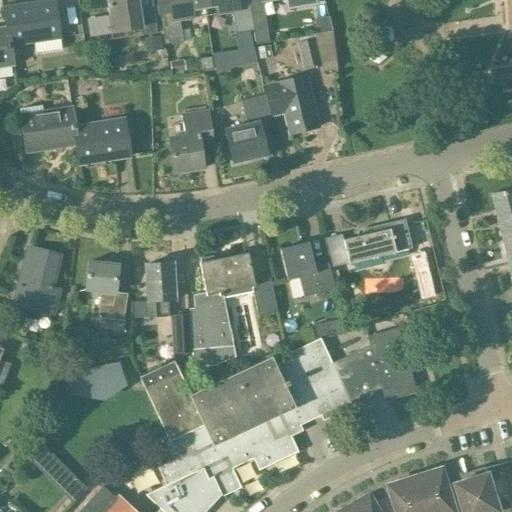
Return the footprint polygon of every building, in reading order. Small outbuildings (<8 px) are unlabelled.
[(108,0),(111,18),(88,21),(90,35),(140,27),(141,35),(157,33),(153,6),(137,9),(136,0),(108,0)] [(169,0),(172,14),(163,15),(168,45),(184,43),(180,20),(206,16),(203,0),(169,0)] [(253,27),(248,0),(203,0),(206,16),(232,12),(235,34),(238,33),(239,44),(248,42),(247,32),(253,32),(253,27)] [(248,0),(253,27),(253,32),(255,43),(268,41),(266,25),(267,25),(263,0),(286,0),(288,8),(317,4),(316,0),(248,0)] [(54,1),(3,8),(3,10),(6,28),(7,28),(9,46),(10,45),(10,46),(59,38),(54,1)] [(373,32),(382,24),(381,14),(371,9),(362,17),(363,28),(373,32)] [(6,28),(0,28),(0,67),(13,66),(11,47),(10,46),(10,45),(9,46),(7,28),(6,28)] [(316,37),(298,42),(304,68),(322,64),(322,63),(337,59),(332,31),(315,35),(316,37)] [(494,72),(496,86),(496,90),(511,88),(509,70),(494,72)] [(267,94),(272,116),(284,113),(289,134),(318,127),(306,77),(265,87),(267,94)] [(247,125),(225,131),(233,164),(266,156),(259,129),(258,123),(271,120),(265,95),(241,101),(247,125)] [(73,128),(76,127),(72,107),(20,115),(26,153),(75,145),(76,145),(73,128)] [(174,173),(203,169),(199,143),(213,141),(209,112),(183,116),(186,136),(169,139),(174,173)] [(76,145),(75,145),(78,165),(129,157),(123,120),(76,127),(73,128),(76,145)] [(496,220),(511,215),(511,190),(491,196),(496,220)] [(502,243),(511,240),(511,215),(496,220),(502,243)] [(359,237),(343,241),(348,264),(411,249),(404,220),(362,230),(361,236),(359,237)] [(511,240),(502,243),(508,266),(511,264),(511,240)] [(307,243),(279,250),(287,281),(299,278),(304,296),(331,290),(325,264),(313,266),(312,261),(307,243)] [(51,314),(57,291),(49,289),(58,257),(28,249),(14,304),(51,314)] [(424,252),(410,256),(415,276),(429,273),(424,252)] [(193,308),(188,309),(188,313),(191,353),(192,368),(215,366),(235,358),(221,294),(251,287),(257,317),(278,312),(270,278),(253,282),(247,253),(213,260),(213,257),(200,259),(200,262),(199,263),(205,293),(192,295),(193,308)] [(88,262),(85,290),(100,292),(99,293),(98,307),(102,307),(101,316),(100,329),(115,330),(124,332),(125,319),(128,295),(114,293),(117,265),(88,262)] [(171,264),(146,265),(148,302),(154,301),(155,301),(156,317),(167,317),(166,301),(173,300),(171,264)] [(0,318),(8,322),(12,310),(0,304),(0,318)] [(188,313),(169,315),(172,354),(175,354),(177,354),(191,353),(188,313)] [(368,346),(331,363),(335,374),(348,402),(349,401),(374,389),(378,388),(381,387),(385,402),(390,400),(416,393),(414,388),(411,376),(397,328),(396,328),(366,337),(368,346)] [(173,361),(139,378),(146,393),(151,404),(160,424),(166,436),(159,440),(164,450),(152,457),(165,484),(143,494),(160,509),(157,511),(204,511),(217,499),(220,497),(240,488),(231,469),(252,459),(258,470),(296,452),(297,452),(287,431),(295,427),(302,424),(318,416),(320,415),(322,419),(322,420),(350,407),(351,406),(349,401),(348,402),(335,374),(331,363),(321,341),(320,340),(319,339),(286,354),(272,361),(270,357),(189,395),(173,361)] [(71,365),(71,393),(118,394),(118,365),(71,365)] [(17,468),(11,464),(7,470),(13,474),(17,468)] [(462,474),(448,466),(444,467),(386,485),(368,493),(336,511),(497,511),(494,499),(499,498),(495,485),(490,487),(486,472),(485,469),(484,467),(462,474)] [(135,511),(118,495),(115,499),(102,487),(93,497),(78,511),(135,511)]
